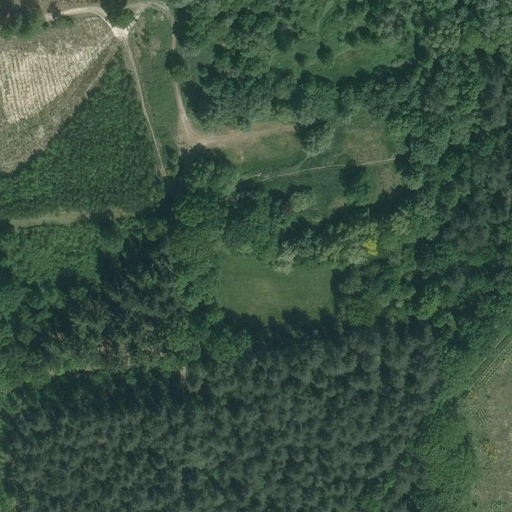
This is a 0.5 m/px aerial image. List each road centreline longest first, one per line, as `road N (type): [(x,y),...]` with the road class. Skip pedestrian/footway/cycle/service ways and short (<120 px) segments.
road 1 (track): [(0,28),(154,2),(171,8),(187,148),(176,213),(183,351)]
road 2 (tertiary): [(341,511),(511,314)]
road 3 (track): [(183,351),(186,511)]
